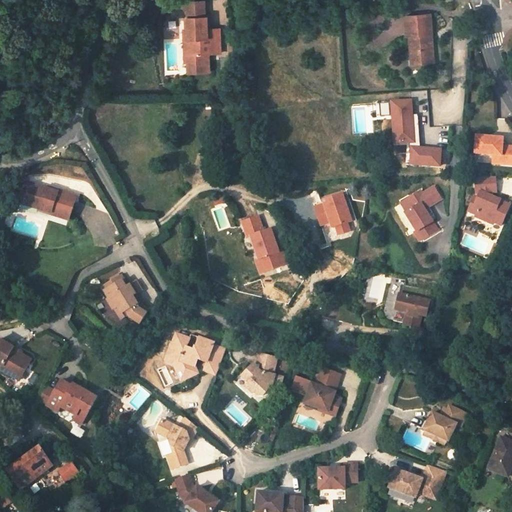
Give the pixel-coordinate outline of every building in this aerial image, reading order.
[(186,18),(187,39),(190,39),(190,54),(188,54),(188,72),(209,72),(208,53),(221,53),(220,29),(207,30),(207,17),(204,17),(204,1),(188,2),(188,18),(186,18)] [(431,34),(430,14),(406,16),(407,35),(410,35),(411,52),(410,52),(411,63),(434,62),(432,44),(430,44),(429,34),(431,34)] [(394,100),(397,146),(413,145),(414,168),(445,166),(443,147),(420,148),(417,99),(394,100)] [(501,138),(475,136),(474,153),(492,155),(491,158),(499,158),(499,164),(511,164),(511,146),(501,146),(501,138)] [(493,176),(473,178),(474,190),(478,191),(476,197),(472,196),(466,212),(474,215),(473,217),(491,224),(491,222),(499,225),(507,204),(497,200),(496,203),(490,201),(491,197),(490,196),(489,192),(494,191),(493,176)] [(57,192),(25,184),(19,206),(51,215),(51,217),(70,222),(76,196),(58,191),(57,192)] [(423,211),(440,201),(434,189),(421,196),(420,193),(404,202),(410,211),(406,214),(405,214),(416,234),(418,233),(422,240),(435,232),(423,211)] [(350,222),(340,196),(312,206),(321,232),(334,228),(337,236),(348,232),(345,224),(350,222)] [(410,211),(404,202),(400,204),(406,214),(410,211)] [(275,249),(269,230),(262,233),(256,218),(240,223),(246,239),(249,238),(257,261),(258,262),(261,261),(265,273),(286,266),(280,252),(277,254),(275,249)] [(476,218),(474,224),(484,228),(487,223),(476,218)] [(265,273),(261,261),(258,262),(257,261),(254,262),(259,275),(265,273)] [(110,299),(115,310),(118,309),(122,315),(127,312),(131,320),(141,327),(150,314),(143,309),(142,305),(139,307),(135,298),(133,299),(128,290),(126,286),(128,285),(125,278),(106,287),(112,298),(110,299)] [(137,297),(133,288),(130,289),(128,290),(133,299),(135,298),(137,297)] [(427,309),(429,301),(398,294),(394,311),(405,313),(403,324),(418,327),(422,308),(427,309)] [(197,351),(190,348),(194,335),(180,330),(177,340),(176,339),(167,365),(174,367),(181,370),(187,383),(200,377),(194,364),(199,362),(209,366),(205,374),(217,378),(226,352),(215,349),(215,346),(200,341),(197,351)] [(0,371),(17,381),(28,362),(29,360),(18,354),(17,355),(7,350),(8,348),(10,346),(0,341),(0,371)] [(7,350),(17,355),(18,354),(19,351),(10,346),(8,348),(7,350)] [(264,399),(273,389),(281,391),(283,381),(273,379),(277,361),(261,358),(258,370),(252,368),(242,379),(249,386),(245,390),(252,397),(254,394),(259,399),(264,399)] [(187,383),(181,370),(174,367),(183,386),(187,383)] [(305,405),(329,413),(328,416),(337,419),(341,408),(332,406),(335,397),(337,394),(336,392),(342,376),(323,370),(317,387),(312,385),(305,405)] [(371,381),(382,385),(384,378),(373,374),(371,381)] [(59,380),(53,392),(62,397),(69,386),(59,380)] [(95,397),(70,383),(69,386),(62,397),(53,392),(43,387),(35,403),(44,408),(53,414),(57,407),(74,417),(72,421),(79,425),(95,397)] [(341,408),(344,400),(335,397),(332,406),(341,408)] [(451,440),(461,419),(465,420),(468,411),(450,403),(445,415),(434,410),(425,428),(449,439),(451,440)] [(183,426),(167,419),(165,420),(161,428),(163,434),(172,438),(178,454),(173,456),(177,469),(193,463),(188,450),(193,438),(196,440),(201,429),(187,418),(183,426)] [(425,434),(446,444),(449,439),(427,429),(425,434)] [(511,438),(503,435),(491,468),(511,475),(511,471),(511,438)] [(21,490),(52,467),(39,449),(8,470),(21,490)] [(324,488),(348,487),(348,480),(363,479),(362,461),(348,461),(348,467),(324,467),(324,488)] [(394,487),(419,495),(421,491),(440,497),(451,469),(431,461),(426,476),(401,467),(394,487)] [(66,483),(79,473),(72,463),(59,472),(66,483)] [(191,503),(204,511),(217,511),(225,501),(202,486),(201,488),(199,487),(194,474),(180,479),(187,497),(192,501),(191,503)] [(287,493),(262,493),(261,511),(307,511),(308,497),(293,496),(293,502),(287,502),(287,493)]
